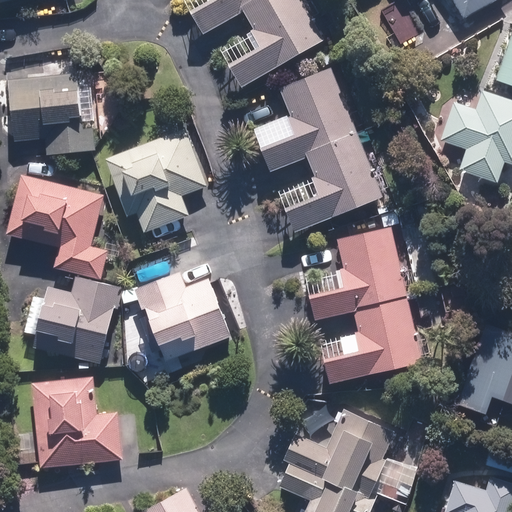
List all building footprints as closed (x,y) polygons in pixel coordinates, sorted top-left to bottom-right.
[(239,17),(259,49),(226,69),(240,92),(321,42),(294,0),(215,0),(191,15),(205,37),(239,17)] [(453,0),(464,19),(497,0),(453,0)] [(511,35),(496,81),(511,86),(511,35)] [(306,157),(321,192),(285,207),(295,232),(383,196),(330,69),(278,90),(296,133),(260,148),(270,172),(306,157)] [(16,143),(46,140),(48,156),(96,151),(93,126),(82,127),(76,75),(9,82),(16,143)] [(453,103),(440,141),(467,150),(460,170),(497,183),(504,163),(511,165),(511,100),(484,91),(477,111),(453,103)] [(137,215),(144,234),(189,216),(182,197),(208,187),(185,130),(105,161),(128,218),(137,215)] [(104,196),(22,176),(7,235),(60,248),(55,268),(101,280),(109,251),(91,247),(104,196)] [(354,312),(363,349),(325,358),(331,384),(424,362),(392,229),(337,241),(348,287),(310,296),(316,321),(354,312)] [(427,230),(404,234),(413,283),(436,278),(427,230)] [(208,280),(186,289),(180,273),(135,290),(145,315),(148,314),(167,362),(231,337),(208,280)] [(76,278),(72,294),(48,288),(34,348),(101,364),(114,307),(119,308),(124,289),(76,278)] [(503,417),(508,402),(511,403),(511,333),(485,324),(463,387),(457,404),(486,414),(487,411),(503,417)] [(122,460),(117,412),(98,414),(94,378),(31,384),(40,469),(122,460)] [(383,459),(395,432),(344,410),(328,448),(296,434),(284,460),(290,463),(280,487),(311,501),(306,511),(370,511),(377,497),(372,495),(387,460),(383,459)] [(511,449),(490,444),(484,465),(511,473),(511,449)] [(445,511),(511,511),(511,483),(490,477),(486,491),(455,482),(445,511)] [(200,511),(188,489),(145,511),(200,511)]
